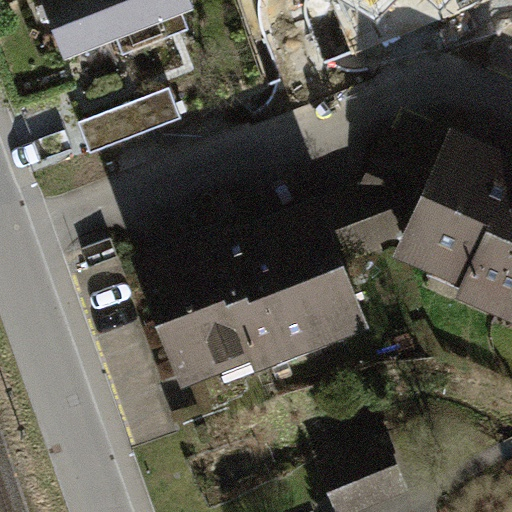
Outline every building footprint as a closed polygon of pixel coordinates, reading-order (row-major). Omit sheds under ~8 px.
[(43,0),(71,67),(200,13),(194,0),(43,0)] [(177,91),(84,113),(91,144),(184,122),(177,91)] [(409,231),(405,244),(440,259),(448,255),(469,264),(470,277),(511,296),(511,159),(454,133),(443,156),(391,130),(367,184),(388,238),(409,231)] [(215,228),(142,255),(184,367),(222,354),(222,346),(245,337),(256,345),(318,322),(325,326),(358,315),(336,258),(388,238),(367,184),(219,239),(215,228)] [(325,465),(342,507),(399,485),(382,443),(325,465)]
